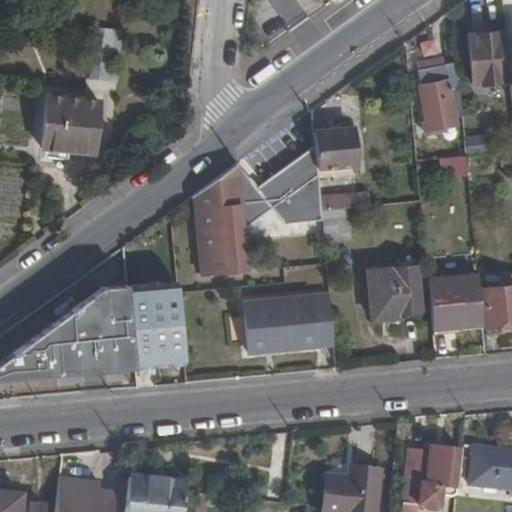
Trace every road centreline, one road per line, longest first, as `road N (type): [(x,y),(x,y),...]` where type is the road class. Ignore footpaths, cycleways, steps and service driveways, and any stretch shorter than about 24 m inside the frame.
road 1 (tertiary): [(511,380),(0,425)]
road 2 (tertiary): [(212,140),(0,302)]
road 3 (tertiary): [(406,0),(212,140)]
road 4 (residential): [(228,0),(212,140)]
